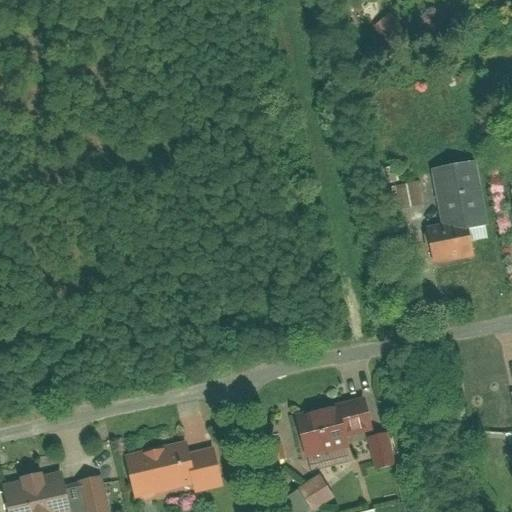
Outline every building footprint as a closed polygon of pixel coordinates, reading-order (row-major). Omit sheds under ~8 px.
[(466,219),(467,226),(487,222),(475,159),(429,167),(439,224),(466,219)] [(396,186),(400,210),(424,206),(420,181),(396,186)] [(432,267),(474,258),(467,226),(466,219),(439,224),(424,227),(432,267)] [(305,459),(349,448),(337,404),(293,415),(305,459)] [(374,430),(367,431),(375,469),(397,465),(390,431),(375,434),(374,430)] [(197,486),(187,440),(125,454),(136,501),(197,486)] [(2,484),(7,511),(69,511),(61,472),(41,476),(41,472),(18,476),(19,481),(2,484)] [(284,495),(293,511),(310,511),(335,498),(321,474),(284,495)]
